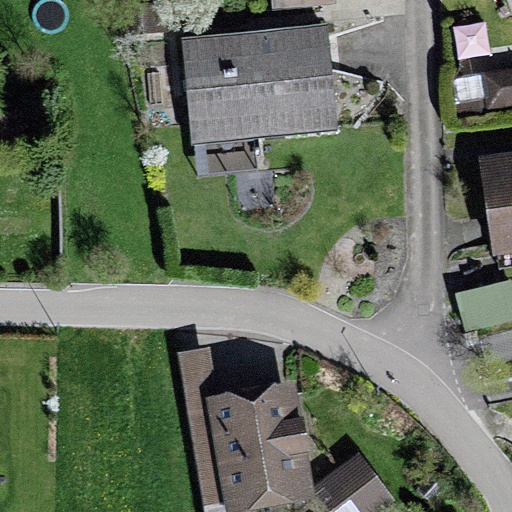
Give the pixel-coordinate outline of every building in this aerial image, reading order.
[(341,0),(281,0),(284,25),(343,19),(341,0)] [(338,37),(191,53),(203,158),(349,142),(338,37)] [(511,178),(496,180),(508,269),(511,268),(511,178)] [(511,296),(466,305),(474,344),(511,335),(511,296)] [(220,418),(189,424),(205,503),(233,497),(235,507),(309,492),(290,394),(218,409),(220,418)] [(360,460),(317,491),(331,511),(379,511),(391,504),(360,460)]
